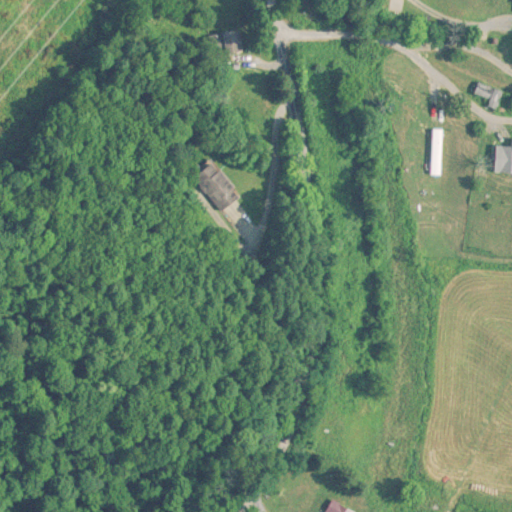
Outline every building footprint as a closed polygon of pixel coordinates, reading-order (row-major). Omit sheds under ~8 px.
[(240,31),(223,34),(227,55),(244,51),(240,31)] [(474,94),(491,101),(488,107),(498,111),(505,93),(479,83),(474,94)] [(442,176),(442,130),(433,130),(433,176),(442,176)] [(511,138),(511,139),(511,146),(496,146),(495,173),(511,173),(511,138)] [(243,196),(215,162),(195,179),(223,213),(243,196)] [(354,511),(333,500),(326,511),(354,511)]
